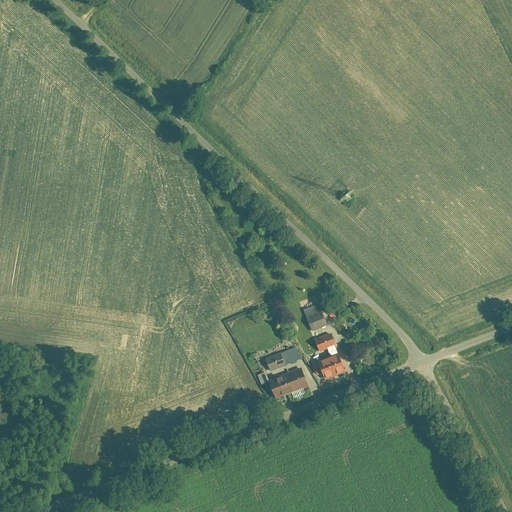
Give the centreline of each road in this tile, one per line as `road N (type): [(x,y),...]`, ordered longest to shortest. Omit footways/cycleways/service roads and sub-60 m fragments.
road 1 (unclassified): [(420,362),(50,0)]
road 2 (residential): [(420,362),(37,511)]
road 3 (unclassified): [(502,511),(420,362)]
